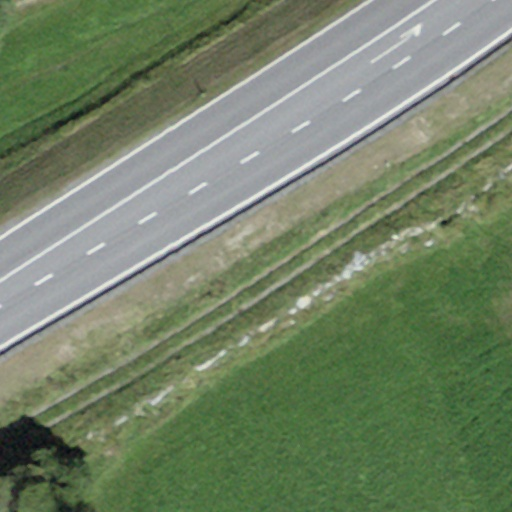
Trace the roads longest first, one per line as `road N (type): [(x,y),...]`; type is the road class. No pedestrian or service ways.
road 1 (track): [(0,474),(511,122)]
road 2 (primary): [(467,0),(0,294)]
